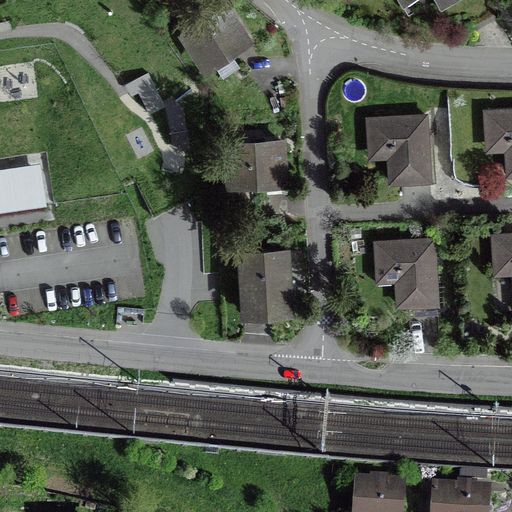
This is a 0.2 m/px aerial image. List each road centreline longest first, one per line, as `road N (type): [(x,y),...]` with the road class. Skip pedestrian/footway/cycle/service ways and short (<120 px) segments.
road 1 (residential): [(320,31),(309,109),(323,368)]
road 2 (residential): [(323,368),(0,341)]
road 3 (residential): [(320,31),(387,55),(511,68)]
road 4 (residential): [(511,379),(323,368)]
